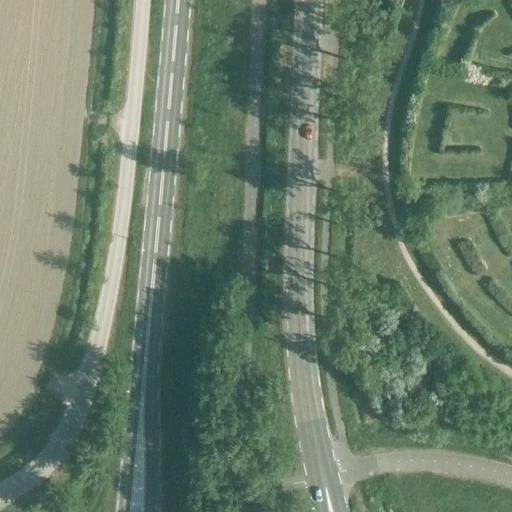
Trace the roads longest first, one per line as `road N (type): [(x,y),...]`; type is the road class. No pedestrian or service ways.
road 1 (unclassified): [(0,497),(58,449),(92,365),(117,233),(143,0)]
road 2 (unclassified): [(329,511),(298,340),(311,0)]
road 3 (secondary): [(180,0),(138,476)]
